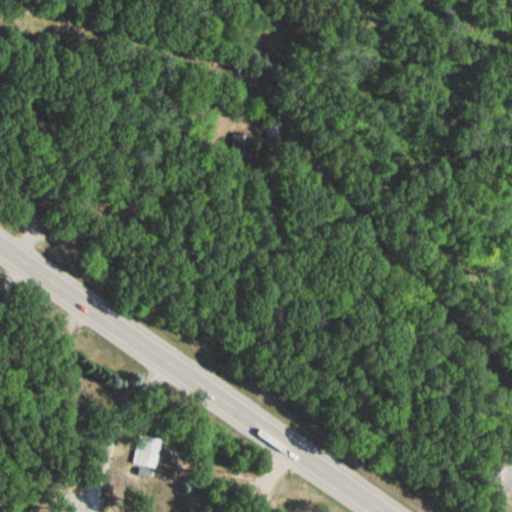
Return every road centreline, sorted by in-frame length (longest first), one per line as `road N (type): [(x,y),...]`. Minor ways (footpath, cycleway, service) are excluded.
road 1 (primary): [(383,511),(0,249)]
road 2 (residential): [(17,261),(41,232),(118,211),(235,145),(279,48),(266,0)]
